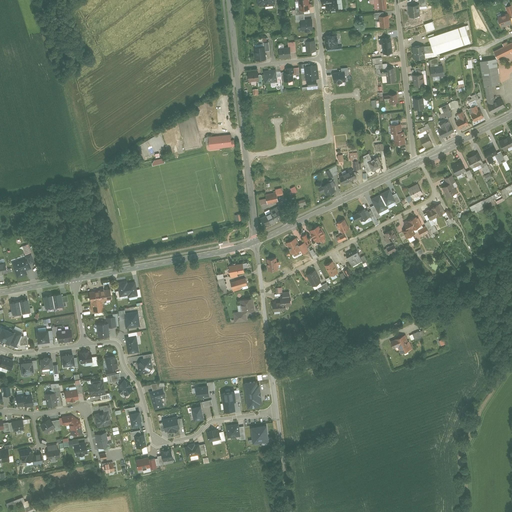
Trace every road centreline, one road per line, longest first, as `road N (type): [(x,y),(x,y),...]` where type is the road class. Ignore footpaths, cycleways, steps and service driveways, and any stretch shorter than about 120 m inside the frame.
road 1 (residential): [(278,410),(214,418),(187,437),(158,441),(117,344),(84,344)]
road 2 (residential): [(419,162),(435,198),(263,288)]
road 3 (tertiary): [(72,281),(256,242)]
road 4 (tertiary): [(256,242),(419,162)]
road 5 (residential): [(397,0),(419,162)]
road 6 (track): [(511,269),(421,327),(373,344)]
road 7 (residential): [(278,410),(263,288)]
